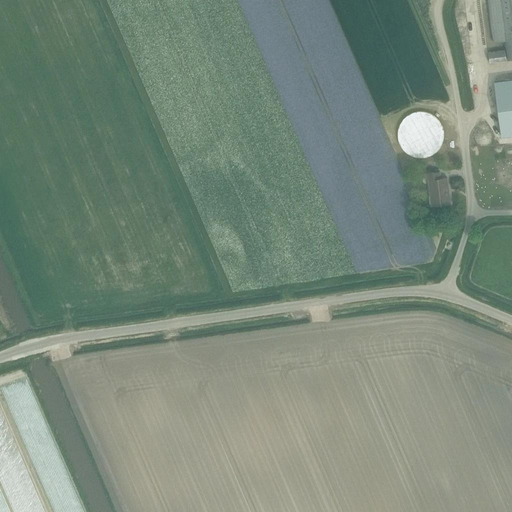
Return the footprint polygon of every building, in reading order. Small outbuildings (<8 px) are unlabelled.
[(505,41),(508,60),(511,59),(511,0),(487,0),(493,42),(505,41)] [(489,63),(506,61),(505,50),(488,52),(489,63)] [(511,78),(494,81),(501,136),(511,134),(511,78)] [(438,141),(438,135),(438,129),(435,123),(431,118),(427,115),(421,112),(415,111),(409,112),(403,115),(398,118),(394,123),(392,129),(391,135),(392,141),(394,147),(398,152),(403,156),(409,158),(415,159),(421,158),(427,156),(431,152),(435,147),(438,141)] [(436,205),(450,203),(447,178),(441,178),(440,172),(425,174),(426,181),(429,180),(431,197),(435,196),(436,205)]
